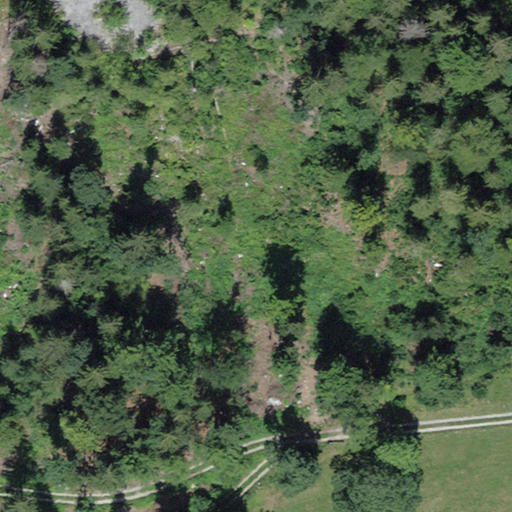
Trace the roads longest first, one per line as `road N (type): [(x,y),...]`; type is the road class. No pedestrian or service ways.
road 1 (track): [(240,447),(511,417)]
road 2 (track): [(0,499),(149,493),(240,447)]
